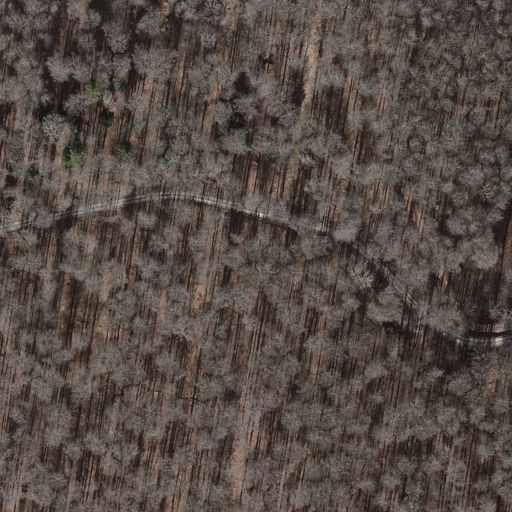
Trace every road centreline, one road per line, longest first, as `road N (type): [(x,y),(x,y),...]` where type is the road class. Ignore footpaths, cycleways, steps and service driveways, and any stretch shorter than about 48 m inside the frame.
road 1 (track): [(511,338),(462,337),(284,216),(174,195),(0,233)]
road 2 (track): [(375,0),(377,71),(392,145),(462,337)]
